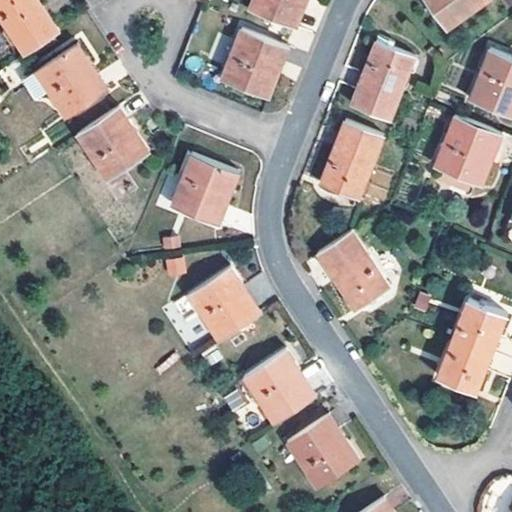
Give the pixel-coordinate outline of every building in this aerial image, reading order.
[(44,0),(0,0),(0,5),(30,51),(63,29),(44,0)] [(256,0),(254,8),(291,22),(294,16),(299,0),(256,0)] [(300,26),(310,0),(299,0),(294,16),(291,22),(300,26)] [(430,0),(449,26),(485,0),(430,0)] [(277,61),(284,42),(246,27),(226,78),(274,94),(281,74),(273,70),(277,61)] [(381,38),(356,100),(393,116),(419,52),(381,38)] [(273,70),(281,74),(292,45),(284,42),(277,61),(273,70)] [(96,62),(83,43),(42,69),(71,115),(105,93),(89,67),(96,62)] [(511,53),(494,47),(474,97),(511,112),(511,108),(511,53)] [(105,93),(112,88),(96,62),(89,67),(105,93)] [(152,150),(140,130),(132,135),(123,119),(129,114),(124,107),(122,104),(81,130),(111,176),(152,150)] [(458,112),(437,163),(483,182),(492,160),(484,157),(495,127),(458,112)] [(129,114),(123,119),(132,135),(140,130),(129,114)] [(349,116),(324,179),(361,195),(387,131),(349,116)] [(484,157),(492,160),(503,130),(495,127),(484,157)] [(177,202),(214,217),(225,192),(234,196),(245,171),(199,152),(177,202)] [(214,217),(223,221),(234,196),(225,192),(214,217)] [(357,226),(322,250),(360,306),(394,283),(357,226)] [(184,256),(165,259),(168,276),(187,273),(184,256)] [(306,263),(321,284),(329,279),(314,257),(306,263)] [(242,291),(250,286),(235,264),(193,291),(224,337),(258,314),(242,291)] [(242,291),(258,314),(265,309),(250,286),(242,291)] [(511,314),(473,297),(458,336),(497,352),(511,314)] [(458,336),(443,374),(482,390),(497,352),(458,336)] [(510,376),(511,370),(511,339),(504,336),(491,368),(510,376)] [(298,375),(305,369),(290,348),(249,374),(280,421),(314,398),(302,381),(298,375)] [(302,381),(314,398),(321,394),(305,369),(298,375),(302,381)] [(343,442),(350,437),(333,412),(326,416),(343,442)] [(343,442),(326,416),(292,438),(322,485),(364,459),(350,437),(343,442)] [(390,511),(399,511),(389,495),(382,500),(390,511)] [(390,511),(382,500),(363,511),(390,511)]
